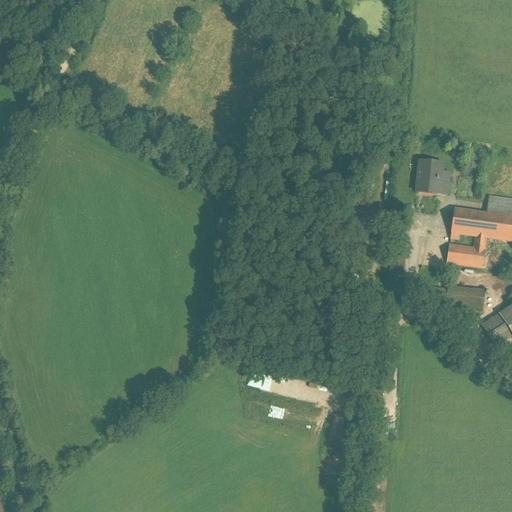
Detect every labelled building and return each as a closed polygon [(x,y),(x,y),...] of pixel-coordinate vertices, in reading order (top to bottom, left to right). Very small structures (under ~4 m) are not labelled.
[(421,163),(417,194),(418,194),(419,190),(438,192),(438,196),(447,197),(449,178),(444,178),(445,174),(442,174),(443,165),(421,163)] [(372,199),(374,181),(363,180),(361,197),(372,199)] [(511,243),(511,202),(489,199),(488,215),(455,211),(447,264),(483,270),(488,240),(511,243)] [(406,234),(393,233),(392,258),(405,259),(406,234)] [(6,279),(10,269),(0,264),(0,280),(1,277),(6,279)] [(483,313),(486,293),(449,288),(449,291),(430,289),(429,300),(447,302),(447,309),(483,313)] [(511,308),(484,327),(497,348),(511,338),(511,308)]
